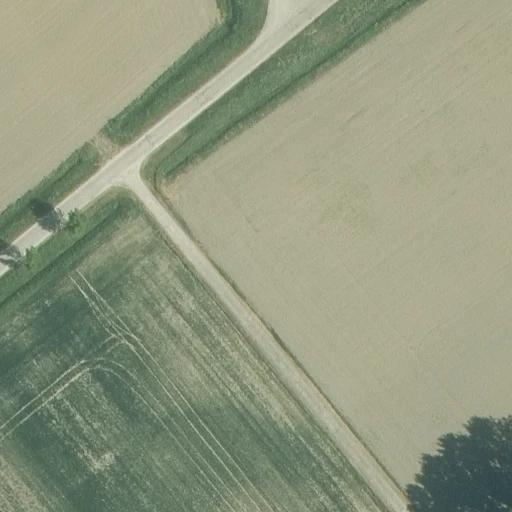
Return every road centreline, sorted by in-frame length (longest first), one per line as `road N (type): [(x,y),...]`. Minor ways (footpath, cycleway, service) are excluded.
road 1 (unclassified): [(117,168),(399,511)]
road 2 (unclassified): [(117,168),(303,14)]
road 3 (unclassified): [(0,265),(117,168)]
